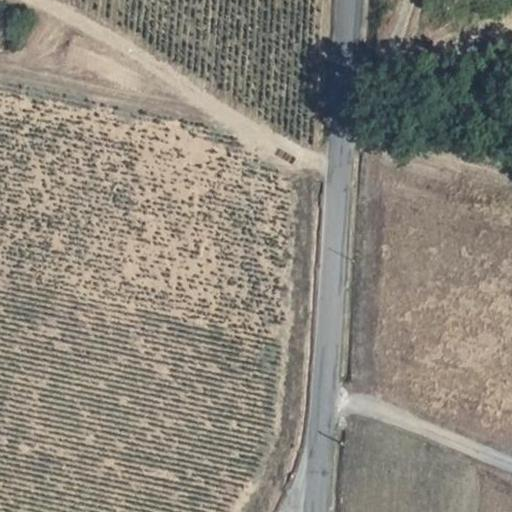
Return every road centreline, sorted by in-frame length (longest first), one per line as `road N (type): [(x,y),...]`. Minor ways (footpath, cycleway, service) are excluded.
road 1 (tertiary): [(324,399),(352,0)]
road 2 (track): [(40,0),(341,176)]
road 3 (track): [(345,130),(387,71),(511,32)]
road 4 (residential): [(324,399),(511,463)]
